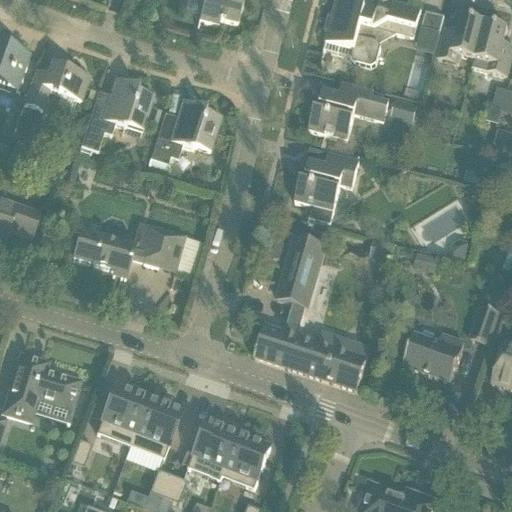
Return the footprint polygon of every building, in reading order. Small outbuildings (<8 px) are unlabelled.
[(187,0),(183,15),(199,20),(198,24),(199,24),(218,29),(219,24),(237,28),(242,9),(239,9),(241,0),(187,0)] [(327,40),(323,55),(351,61),(354,67),(370,71),(376,68),(380,52),(377,46),(370,44),(373,33),(413,43),(415,34),(421,14),(392,7),(392,6),(388,0),(383,0),(380,2),(380,4),(365,0),(353,0),(351,10),(343,8),(336,6),(332,19),(328,18),(325,29),(324,32),(324,33),(328,34),(328,36),(327,40)] [(439,39),(443,20),(425,16),(422,30),(439,34),(437,39),(439,39)] [(439,52),(437,63),(458,68),(460,60),(467,61),(474,63),(483,27),(460,21),(456,36),(446,33),(444,33),(439,52)] [(474,63),(471,72),(485,76),(506,81),(509,71),(511,59),(511,50),(503,48),(507,33),(483,27),(474,63)] [(0,89),(15,95),(28,59),(0,48),(0,89)] [(65,72),(51,68),(47,79),(36,75),(24,109),(41,115),(48,94),(80,106),(82,100),(89,81),(78,77),(80,73),(66,68),(65,72)] [(146,119),(152,100),(137,95),(138,91),(115,84),(104,118),(92,114),(86,133),(80,152),(95,157),(101,137),(110,140),(114,129),(125,133),(126,129),(142,134),(146,119)] [(371,100),(372,95),(361,92),(342,87),(338,99),(323,95),(317,115),(314,114),(308,136),(327,141),(347,146),(354,119),(383,126),(389,105),(371,100)] [(504,105),(501,114),(511,117),(511,111),(511,96),(506,95),(504,105)] [(494,102),(491,112),(501,114),(504,105),(494,102)] [(149,164),(148,169),(169,175),(173,164),(177,165),(181,151),(192,154),(193,151),(209,156),(220,122),(204,117),(205,113),(182,106),(175,127),(163,123),(165,118),(164,118),(158,137),(151,157),(149,164)] [(494,149),(509,153),(511,140),(511,136),(499,133),(494,149)] [(62,171),(74,165),(69,154),(57,160),(62,171)] [(300,185),(294,206),(312,211),(309,223),(330,228),(333,216),(340,189),(351,192),(359,165),(347,162),(325,156),(321,169),(309,166),(304,186),(300,185)] [(398,194),(409,187),(403,177),(392,183),(398,194)] [(0,242),(5,244),(8,235),(31,243),(38,224),(40,219),(0,203),(0,242)] [(78,244),(72,263),(112,275),(126,279),(130,263),(143,266),(142,268),(157,272),(174,277),(184,244),(184,243),(184,242),(167,237),(166,237),(145,231),(138,253),(131,251),(115,246),(113,242),(107,241),(103,243),(80,236),(78,244)] [(277,304),(292,308),(284,336),(265,330),(254,363),(356,396),(371,351),(321,335),(318,347),(297,341),(305,312),(306,312),(323,251),(295,242),(277,304)] [(184,244),(174,277),(190,282),(200,248),(184,243),(184,244)] [(390,268),(394,249),(373,244),(369,263),(390,268)] [(465,263),(469,247),(457,244),(452,247),(449,259),(465,263)] [(416,257),(413,273),(423,275),(427,260),(416,257)] [(486,350),(498,317),(481,311),(470,344),(486,350)] [(438,348),(413,339),(402,371),(451,388),(462,356),(460,356),(463,347),(441,340),(438,348)] [(511,349),(504,347),(491,388),(511,394),(511,349)] [(46,370),(21,362),(3,418),(29,426),(36,403),(69,413),(69,414),(70,414),(72,407),(75,408),(79,394),(76,393),(78,388),(68,385),(69,382),(55,378),(54,381),(43,378),(46,370)] [(109,405),(96,439),(129,451),(147,404),(142,403),(143,402),(142,402),(135,400),(136,399),(135,399),(135,400),(123,395),(114,392),(109,405)] [(147,404),(129,451),(162,464),(175,431),(181,417),(172,414),(168,412),(167,411),(167,412),(161,410),(161,409),(160,409),(148,405),(147,404)] [(249,430),(287,443),(295,417),(271,409),(267,419),(254,415),(249,430)] [(198,440),(186,473),(219,486),(237,439),(224,434),(224,433),(223,434),(217,431),(218,431),(217,430),(216,431),(204,426),(198,440)] [(237,439),(219,486),(220,486),(222,482),(254,494),(265,465),(271,452),(261,448),(250,444),(250,443),(249,443),(249,444),(243,441),(243,440),(242,440),(242,441),(237,439)] [(78,445),(70,468),(83,473),(91,450),(78,445)] [(157,476),(148,498),(163,504),(171,481),(157,476)] [(171,481),(163,504),(177,509),(186,487),(171,481)] [(418,505),(370,488),(365,500),(363,499),(358,511),(361,511),(360,511),(437,511),(440,507),(420,499),(418,505)]
